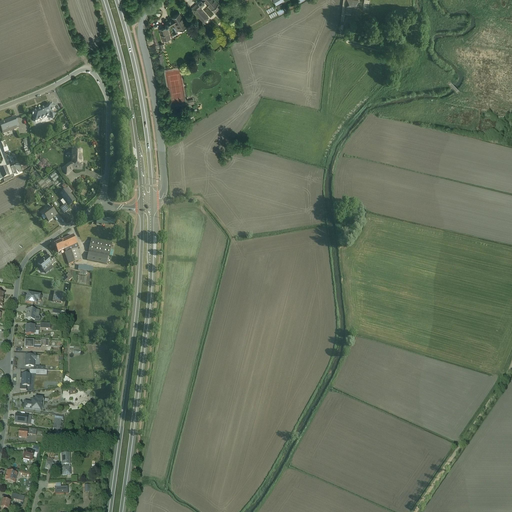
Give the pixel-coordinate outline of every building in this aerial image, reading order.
[(212,9),(220,2),(217,0),(199,0),(199,1),(202,5),(206,2),(212,9)] [(349,1),(347,11),(358,12),(360,2),(349,1)] [(177,31),(187,25),(181,12),(170,17),(171,18),(166,21),(168,25),(173,23),(177,31)] [(166,26),(158,28),(162,40),(170,38),(166,26)] [(459,93),(462,90),(455,82),(452,85),(459,93)] [(53,121),(57,116),(53,113),(58,108),(51,104),(46,109),(30,114),(34,123),(50,118),(53,121)] [(0,124),(4,135),(20,129),(16,118),(0,123),(0,124)] [(74,171),(85,171),(85,149),(72,149),(71,163),(62,170),(67,176),(74,171)] [(2,168),(0,168),(0,184),(15,180),(12,171),(14,171),(13,167),(3,170),(2,168)] [(63,181),(60,174),(48,180),(49,181),(43,184),(46,189),(51,187),(52,187),(63,181)] [(60,195),(70,207),(77,201),(67,189),(60,195)] [(49,222),(58,215),(51,206),(42,213),(49,222)] [(14,220),(0,227),(0,228),(13,251),(8,253),(13,262),(32,251),(14,220)] [(60,253),(79,244),(75,236),(56,244),(60,253)] [(112,243),(92,239),(87,261),(107,265),(112,243)] [(78,249),(65,253),(69,265),(82,260),(78,249)] [(45,271),(55,263),(48,255),(38,263),(45,271)] [(57,292),(57,302),(65,303),(66,292),(57,292)] [(26,303),(40,305),(42,295),(27,293),(26,303)] [(26,319),(37,321),(38,311),(27,309),(26,319)] [(27,336),(39,336),(39,327),(27,327),(27,336)] [(40,350),(40,341),(26,341),(26,349),(40,350)] [(25,367),(35,367),(35,356),(25,356),(25,367)] [(21,387),(31,387),(31,374),(21,374),(21,387)] [(25,410),(42,413),(44,399),(26,396),(25,410)] [(15,424),(30,425),(31,417),(16,415),(15,424)] [(19,439),(28,440),(29,431),(20,430),(19,439)] [(24,461),(33,464),(36,454),(27,452),(24,461)] [(61,476),(71,476),(70,453),(60,454),(61,476)] [(5,481),(16,484),(18,474),(7,471),(5,481)] [(1,508),(10,511),(12,503),(3,500),(1,508)]
